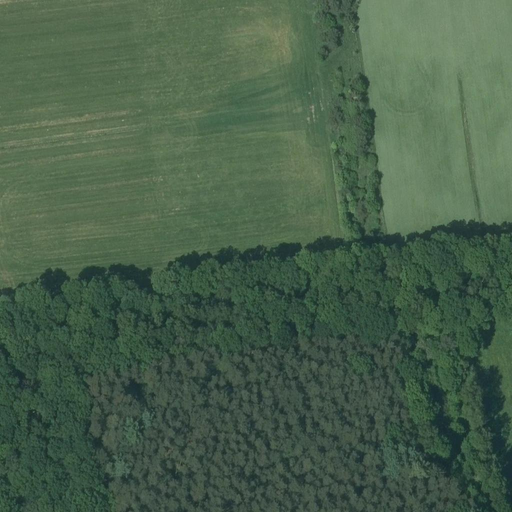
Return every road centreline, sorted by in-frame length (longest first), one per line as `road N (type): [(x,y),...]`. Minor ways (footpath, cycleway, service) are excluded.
road 1 (track): [(105,511),(205,438),(421,443)]
road 2 (track): [(91,511),(57,293)]
